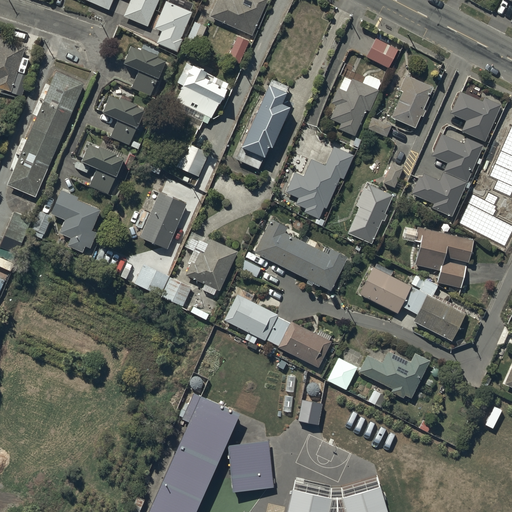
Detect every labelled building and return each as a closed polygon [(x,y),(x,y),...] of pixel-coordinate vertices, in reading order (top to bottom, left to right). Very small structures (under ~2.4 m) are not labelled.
[(146,23),(153,7),(155,0),(130,0),(124,13),(146,23)] [(190,11),(166,0),(161,11),(155,25),(162,28),(156,40),(175,48),(180,38),(178,37),(190,11)] [(218,0),(210,18),(240,32),(227,60),(239,65),(270,1),(267,0),(218,0)] [(198,18),(197,19),(195,18),(187,37),(199,42),(207,23),(205,23),(205,21),(198,18)] [(24,43),(0,35),(0,83),(10,87),(24,43)] [(375,38),(366,57),(388,68),(398,49),(375,38)] [(123,63),(139,69),(131,91),(149,98),(164,60),(157,57),(158,55),(140,47),(139,49),(130,45),(123,63)] [(208,63),(193,56),(171,104),(207,120),(226,78),(205,69),(208,63)] [(27,72),(17,69),(11,89),(20,93),(27,72)] [(57,74),(8,187),(36,199),(85,86),(57,74)] [(432,88),(406,76),(401,89),(404,91),(392,117),(415,126),(432,88)] [(369,112),(379,91),(353,79),(347,93),(338,89),(331,104),(336,106),(330,120),(341,125),(339,130),(355,137),(366,111),(369,112)] [(143,103),(136,100),(137,97),(120,91),(119,93),(109,89),(108,92),(102,107),(118,113),(110,134),(129,141),(143,103)] [(271,89),(270,91),(268,90),(241,153),(264,163),(287,110),(282,108),(287,96),(271,89)] [(483,104),(461,94),(452,113),(468,120),(462,132),(484,142),(500,105),(485,99),(483,104)] [(391,126),(371,117),(366,128),(386,137),(391,126)] [(464,146),(442,136),(433,156),(449,162),(445,171),(466,181),(481,148),(466,141),(464,146)] [(99,147),(88,143),(80,160),(98,168),(89,188),(108,196),(125,160),(116,156),(117,153),(100,145),(99,147)] [(179,169),(199,179),(210,156),(190,146),(179,169)] [(353,157),(334,148),(326,168),(311,161),(303,178),(294,174),(286,193),(298,198),(296,203),(306,208),(305,212),(318,218),(324,206),(325,207),(339,176),(344,178),(353,157)] [(491,166),(492,167),(488,176),(493,179),(486,192),(496,197),(488,212),(508,222),(511,213),(511,156),(499,150),(491,166)] [(402,169),(392,164),(388,173),(384,182),(394,187),(398,178),(402,169)] [(465,184),(444,174),(440,183),(425,176),(423,180),(419,178),(412,193),(435,203),(433,207),(451,215),(465,184)] [(391,196),(370,187),(368,191),(364,189),(357,205),(360,207),(349,233),(371,242),(391,196)] [(101,211),(77,200),(78,198),(62,191),(52,214),(66,220),(60,234),(71,239),(68,245),(83,252),(85,247),(90,250),(98,233),(92,231),(101,211)] [(187,205),(160,193),(140,238),(168,250),(187,205)] [(455,217),(478,227),(484,210),(464,198),(455,217)] [(29,216),(14,210),(0,242),(0,243),(14,250),(29,216)] [(51,217),(38,212),(32,229),(45,234),(51,217)] [(287,269),(300,242),(282,233),(285,228),(271,221),(255,254),(287,269)] [(469,263),(474,242),(418,229),(415,242),(421,243),(415,267),(440,272),(437,285),(462,290),(466,268),(448,264),(449,259),(469,263)] [(211,241),(210,243),(191,234),(185,249),(195,253),(184,277),(205,287),(203,291),(215,297),(217,292),(220,293),(238,253),(212,241),(211,241)] [(346,257),(331,250),(328,255),(300,242),(287,269),(330,290),(346,257)] [(240,265),(256,274),(261,265),(245,256),(240,265)] [(159,292),(168,273),(143,261),(134,280),(159,292)] [(411,287),(373,267),(359,295),(397,314),(401,306),(411,287)] [(170,278),(161,297),(182,307),(183,306),(189,309),(194,299),(198,301),(201,294),(191,289),(191,288),(170,278)] [(419,291),(411,287),(401,306),(409,310),(419,291)] [(427,295),(419,291),(409,310),(417,314),(427,295)] [(465,314),(427,295),(417,314),(413,322),(451,341),(465,314)] [(275,316),(237,296),(225,320),(263,339),(275,316)] [(283,320),(275,316),(263,339),(271,343),(283,320)] [(279,347),(291,323),(283,320),(271,343),(279,347)] [(329,343),(291,323),(279,347),(317,366),(329,343)] [(382,363),(368,356),(360,372),(394,388),(392,392),(403,398),(405,395),(410,397),(428,362),(415,356),(411,364),(387,352),(382,363)] [(357,368),(339,359),(329,380),(346,389),(357,368)] [(302,377),(274,363),(269,374),(296,388),(302,377)] [(369,398),(379,403),(384,392),(375,388),(369,398)] [(195,511),(241,412),(201,395),(148,511),(195,511)] [(268,443),(227,449),(233,492),(265,488),(274,487),(268,443)] [(0,511),(10,511),(17,498),(0,490),(0,511)]
